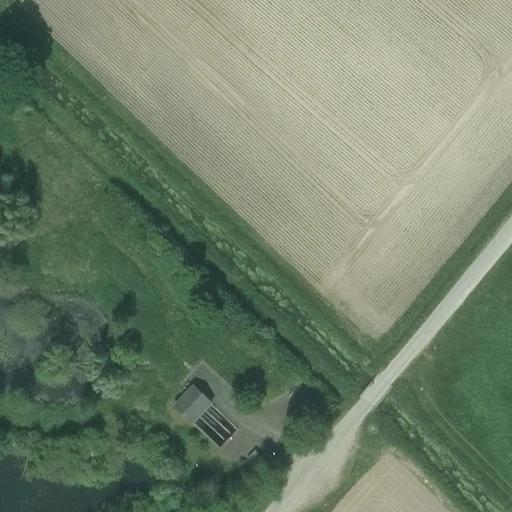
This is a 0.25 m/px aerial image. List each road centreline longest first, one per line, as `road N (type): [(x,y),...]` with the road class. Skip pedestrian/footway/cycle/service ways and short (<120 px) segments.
road 1 (unclassified): [(386,377),(511,226)]
road 2 (unclassified): [(274,511),(361,406)]
